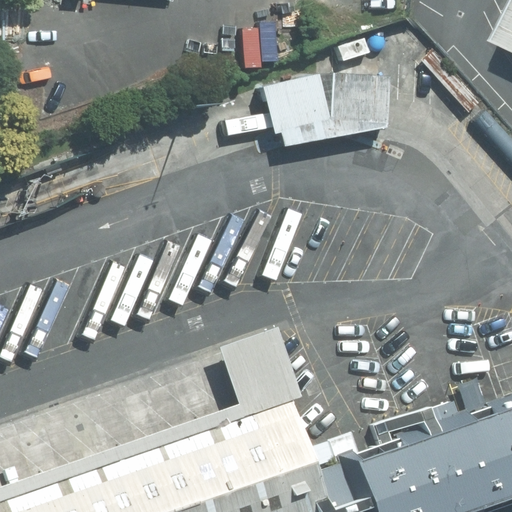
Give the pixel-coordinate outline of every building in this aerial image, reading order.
[(511,57),(511,0),(490,47),(511,57)] [(355,38),(329,47),(335,64),(361,55),(355,38)] [(427,53),(416,63),(430,78),(462,114),(473,104),(427,53)] [(301,79),(249,89),(256,121),(263,152),(371,132),(373,111),(376,80),(319,76),(301,79)] [(511,149),(478,112),(467,122),(511,171),(511,149)] [(0,511),(469,511),(511,497),(511,426),(504,404),(305,473),(279,401),(235,416),(207,426),(181,435),(156,444),(129,453),(104,462),(80,471),(52,480),(26,489),(1,498),(0,498),(0,511)]
